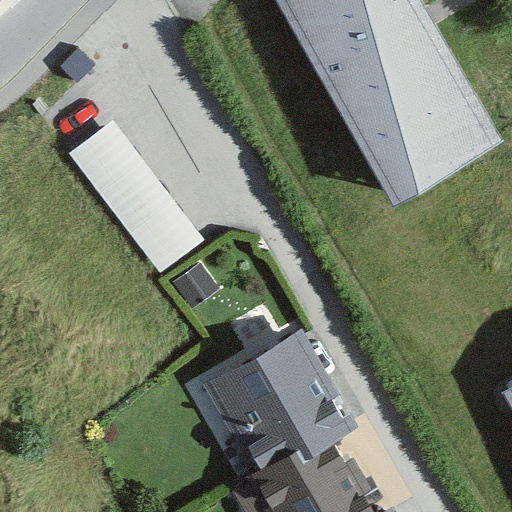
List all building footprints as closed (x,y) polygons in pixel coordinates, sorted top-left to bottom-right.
[(415,0),(276,0),(397,203),(500,142),(426,17),(415,0)] [(110,115),(67,150),(161,267),(204,233),(110,115)] [(0,511),(32,511),(0,470),(0,382),(64,332),(0,251),(0,511)] [(200,261),(176,280),(195,304),(219,285),(200,261)] [(210,374),(261,461),(327,422),(350,411),(299,323),(210,374)] [(511,365),(502,371),(511,388),(511,365)] [(373,511),(378,509),(327,422),(261,461),(254,468),(280,511),(373,511)] [(394,511),(390,503),(378,509),(373,511),(394,511)]
